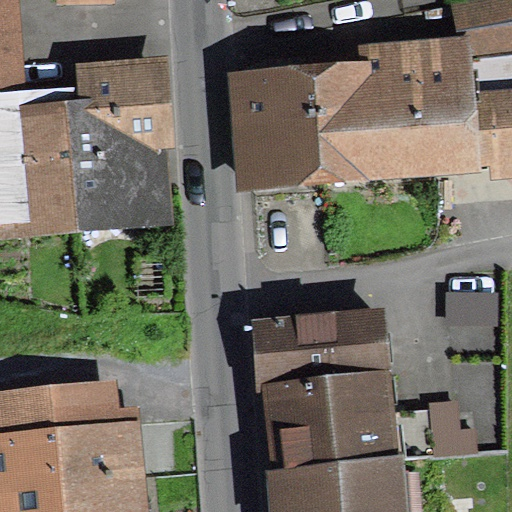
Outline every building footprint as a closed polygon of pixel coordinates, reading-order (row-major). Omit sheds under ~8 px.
[(511,53),(511,0),(499,0),(453,9),(462,61),(511,53)] [(0,13),(0,63),(14,62),(10,13),(0,13)] [(387,54),(387,60),(311,65),(320,174),(511,159),(511,58),(460,64),(459,49),(387,54)] [(0,226),(75,219),(71,163),(80,163),(77,118),(75,98),(17,102),(14,62),(0,63),(0,226)] [(238,127),(241,179),(320,174),(311,65),(263,69),(268,125),(238,127)] [(80,163),(71,163),(75,219),(148,213),(142,143),(163,142),(158,76),(116,80),(116,67),(79,70),(82,112),(89,112),(90,117),(77,118),(80,163)] [(448,292),(449,316),(495,315),(495,291),(448,292)] [(271,391),(381,378),(375,314),(263,325),(267,391),(271,391)] [(390,461),(381,378),(271,391),(280,473),(390,461)] [(100,421),(98,392),(50,395),(62,511),(141,511),(132,418),(100,421)] [(0,511),(62,511),(50,395),(0,402),(0,511)] [(429,411),(434,457),(506,451),(505,431),(459,434),(456,408),(429,411)] [(394,511),(390,461),(280,473),(283,511),(394,511)]
